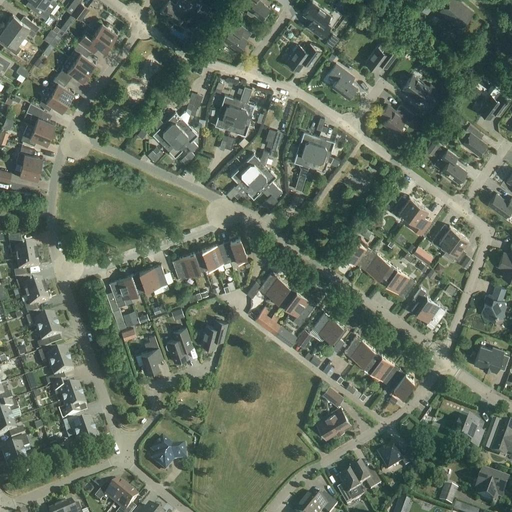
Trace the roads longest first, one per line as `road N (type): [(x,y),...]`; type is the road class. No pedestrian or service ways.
road 1 (residential): [(442,356),(227,206)]
road 2 (residential): [(269,511),(300,477),(413,404),(442,356)]
road 3 (residential): [(121,446),(62,282)]
road 4 (residential): [(81,275),(216,226),(227,206)]
road 5 (residential): [(442,356),(486,239),(483,226),(461,209)]
road 6 (residential): [(227,206),(90,140)]
road 7 (residential): [(121,446),(153,421),(151,389),(213,366)]
road 8 (residential): [(461,209),(350,129)]
road 9 (residential): [(2,508),(125,457)]
road 10 (residential): [(69,134),(143,25)]
road 11 (residential): [(350,129),(300,93),(244,74)]
